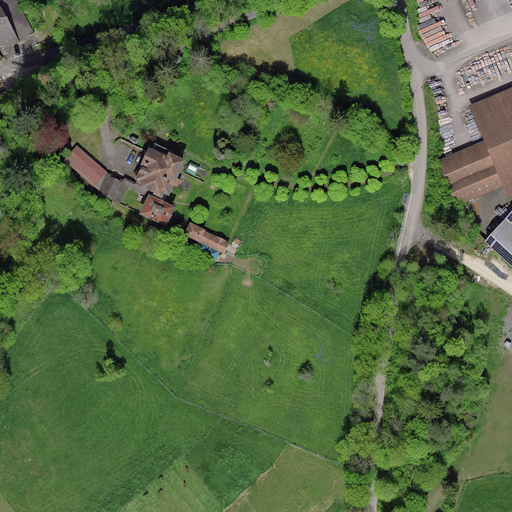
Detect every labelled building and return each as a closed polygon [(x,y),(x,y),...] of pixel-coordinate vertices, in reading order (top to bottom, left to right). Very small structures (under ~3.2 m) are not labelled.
[(0,0),(0,46),(20,43),(19,42),(35,35),(16,0),(0,0)] [(511,87),(470,105),(484,141),(503,186),(508,197),(511,195),(511,87)] [(503,186),(484,141),(437,161),(456,206),(503,186)] [(152,149),(149,147),(141,164),(142,165),(135,179),(137,181),(140,182),(138,187),(148,192),(146,196),(138,214),(167,228),(177,206),(162,199),(165,194),(169,196),(174,186),(178,188),(182,180),(177,178),(186,160),(173,153),(173,152),(155,143),(152,149)] [(107,172),(77,145),(64,160),(94,187),(95,186),(107,172)] [(99,189),(107,172),(95,186),(99,189)] [(124,181),(107,172),(99,189),(97,192),(115,200),(124,181)] [(124,181),(115,200),(120,203),(127,187),(146,196),(148,192),(138,187),(140,182),(137,181),(136,184),(125,179),(124,181)] [(511,210),(484,241),(511,266),(511,210)] [(205,230),(190,222),(184,235),(224,254),(230,243),(226,241),(227,241),(217,236),(216,236),(205,231),(205,230)]
